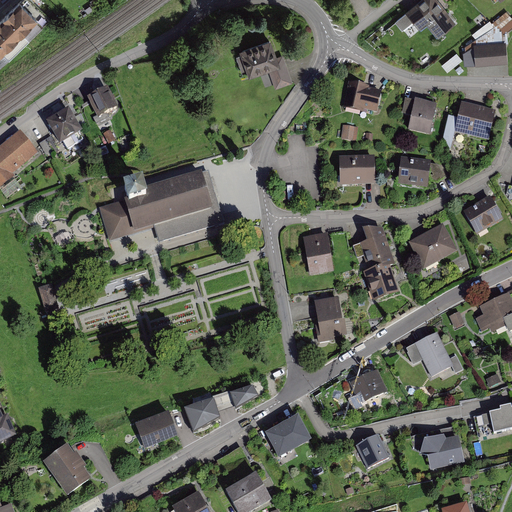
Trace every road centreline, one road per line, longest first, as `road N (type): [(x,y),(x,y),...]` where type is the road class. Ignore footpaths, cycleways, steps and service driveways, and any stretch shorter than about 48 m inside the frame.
road 1 (residential): [(268,219),(426,208),(496,165),(511,125)]
road 2 (residential): [(0,133),(75,83),(180,31),(206,0)]
road 3 (residential): [(84,511),(300,390)]
road 4 (residential): [(300,390),(511,267)]
road 5 (residential): [(268,219),(266,150),(334,46)]
road 6 (residential): [(334,46),(407,78),(511,86)]
road 7 (residential): [(300,390),(268,219)]
